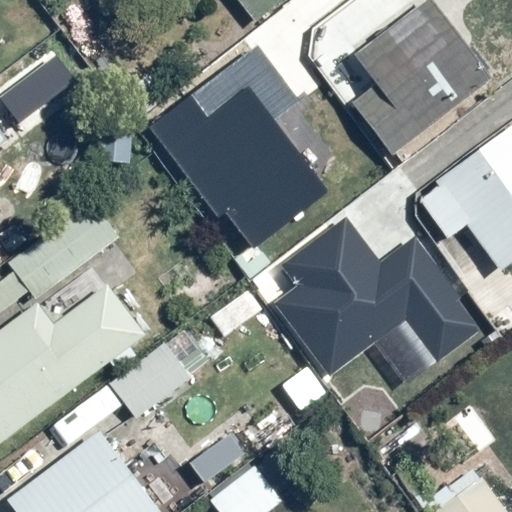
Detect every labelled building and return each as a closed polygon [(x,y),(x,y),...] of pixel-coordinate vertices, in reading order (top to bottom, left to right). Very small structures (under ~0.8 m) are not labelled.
[(234,0),(254,24),(284,0),(234,0)] [(490,82),(429,0),(422,0),(348,56),(372,89),(350,105),(389,158),(490,82)] [(333,72),(285,5),(235,41),(248,59),(210,86),(246,136),(333,72)] [(132,129),(90,124),(86,159),(127,164),(132,129)] [(0,148),(11,141),(0,125),(0,148)] [(511,126),(415,200),(445,239),(463,225),(500,273),(511,263),(511,126)] [(87,195),(7,257),(0,247),(0,313),(28,292),(34,299),(117,234),(87,195)] [(377,264),(344,217),(253,281),(273,309),(323,380),(372,345),(402,388),(480,333),(413,238),(377,264)] [(0,441),(141,336),(103,285),(49,325),(34,305),(0,330),(0,441)] [(305,367),(277,330),(256,346),(284,382),(305,367)] [(191,377),(165,342),(108,384),(134,420),(191,377)] [(156,511),(97,433),(4,503),(10,511),(156,511)] [(260,511),(301,478),(270,441),(203,497),(215,511),(260,511)] [(504,511),(477,477),(430,511),(504,511)]
